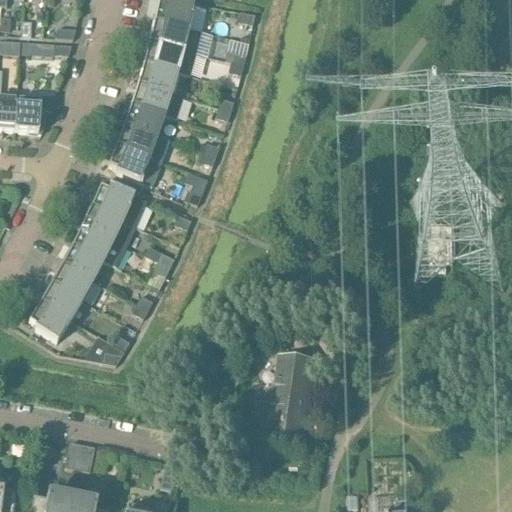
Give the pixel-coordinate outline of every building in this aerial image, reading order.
[(157,4),(152,26),(187,34),(192,8),(168,3),(167,7),(157,4)] [(253,20),(239,17),(237,28),(251,31),(253,20)] [(152,26),(147,47),(194,59),(200,37),(187,34),(152,26)] [(71,45),(74,35),(56,34),(55,44),(71,45)] [(147,47),(142,68),(176,78),(175,78),(189,82),(194,59),(147,47)] [(70,51),(53,50),(53,60),(67,61),(70,51)] [(226,57),(224,67),(229,68),(242,71),(244,62),(232,58),(226,57)] [(176,78),(142,68),(136,89),(169,99),(175,78),(176,78)] [(239,81),(242,71),(229,68),(227,78),(239,81)] [(136,89),(129,110),(163,120),(175,124),(182,103),(169,99),(136,89)] [(1,136),(13,137),(15,101),(0,99),(0,141),(1,142),(1,136)] [(15,101),(13,137),(40,138),(53,103),(15,101)] [(219,104),(217,113),(229,117),(232,107),(219,104)] [(129,110),(122,130),(155,142),(163,120),(129,110)] [(229,117),(217,113),(214,123),(226,127),(229,117)] [(115,150),(160,167),(168,146),(156,142),(122,130),(115,150)] [(205,149),(202,158),(214,162),(218,153),(205,149)] [(160,167),(115,150),(107,171),(116,175),(115,178),(150,193),(160,167)] [(214,162),(202,158),(199,168),(211,172),(214,162)] [(99,191),(90,211),(133,231),(144,207),(110,192),(108,195),(99,191)] [(200,201),(186,196),(182,206),(196,211),(200,201)] [(123,252),(133,231),(90,211),(80,231),(123,252)] [(190,226),(176,220),(172,230),(186,236),(190,226)] [(113,272),(123,252),(80,231),(71,250),(102,266),(113,272)] [(452,268),(451,232),(428,232),(428,268),(452,268)] [(71,250),(61,269),(92,286),(102,266),(71,250)] [(156,268),(168,274),(173,265),(161,259),(156,268)] [(164,283),(168,274),(156,268),(152,277),(164,283)] [(61,269),(50,288),(81,306),(92,286),(61,269)] [(39,307),(38,308),(69,326),(81,306),(50,288),(39,307)] [(140,301),(135,310),(146,316),(151,307),(140,301)] [(38,308),(27,326),(36,331),(34,335),(55,348),(69,326),(38,308)] [(146,316),(135,310),(130,319),(142,325),(146,316)] [(128,348),(117,341),(111,350),(123,357),(128,348)] [(120,362),(104,358),(102,369),(114,371),(120,362)] [(303,444),(314,368),(279,363),(272,409),(260,408),(258,420),(252,419),(250,437),(303,444)] [(76,476),(81,451),(68,449),(63,474),(76,476)] [(93,454),(81,451),(76,476),(88,479),(93,454)] [(178,471),(166,469),(161,494),(173,496),(178,471)] [(0,511),(12,511),(12,508),(13,500),(0,498),(0,495),(0,492),(1,488),(2,483),(0,482),(0,511)] [(68,511),(71,498),(48,493),(46,503),(45,502),(44,507),(31,505),(29,511),(68,511)] [(71,498),(68,511),(92,511),(95,502),(71,498)]
